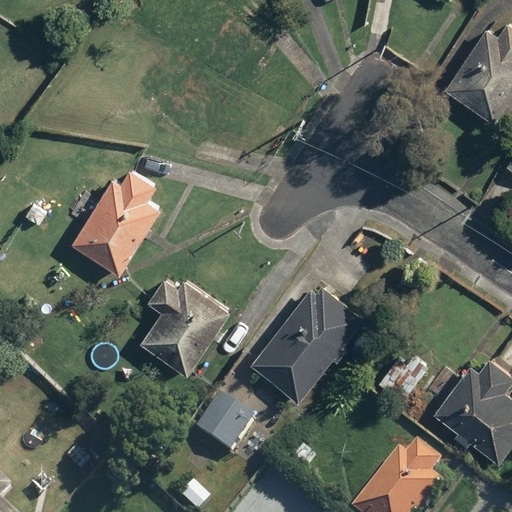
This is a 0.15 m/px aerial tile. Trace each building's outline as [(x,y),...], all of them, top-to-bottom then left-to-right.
[(158,108),(154,114),(208,147),(274,41),(225,11),(187,74),(171,64),(148,101),(158,108)] [(511,18),(503,28),(492,21),(448,84),(498,120),(511,100),(511,18)] [(126,98),(108,97),(106,122),(124,124),(126,98)] [(164,181),(135,163),(128,173),(124,171),(79,240),(127,271),(172,202),(157,192),(164,181)] [(237,307),(190,276),(186,273),(179,284),(167,276),(152,299),(167,309),(146,341),(193,372),(237,307)] [(343,361),(354,347),(349,342),(368,318),(320,280),(256,361),(304,399),(338,356),(343,361)] [(0,367),(14,352),(0,339),(0,367)] [(511,364),(511,341),(508,339),(487,369),(476,361),(465,377),(443,361),(429,381),(447,393),(436,409),(505,459),(511,449),(511,391),(509,389),(511,385),(511,365),(511,364)] [(375,378),(402,400),(419,414),(428,402),(412,388),(433,362),(406,340),(375,378)] [(135,411),(115,394),(102,408),(122,426),(135,411)] [(240,449),(260,417),(241,405),(221,437),(240,449)] [(322,456),(301,436),(286,451),(307,471),(322,456)] [(95,455),(77,442),(65,460),(83,472),(95,455)] [(412,455),(401,447),(359,510),(362,511),(426,511),(448,480),(440,475),(450,462),(421,442),(412,455)] [(0,511),(21,511),(9,499),(19,490),(0,469),(0,511)] [(201,511),(216,497),(196,477),(179,495),(197,511),(201,511)]
